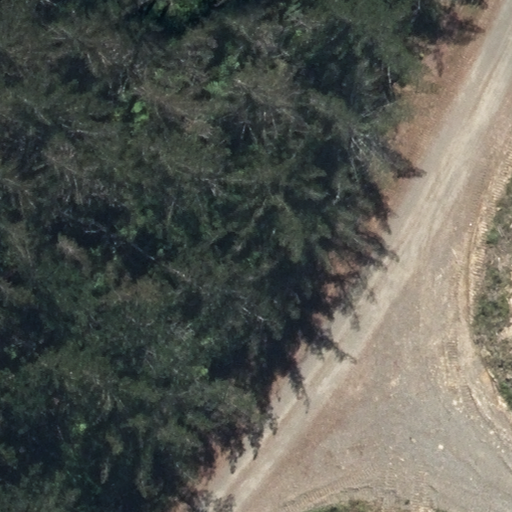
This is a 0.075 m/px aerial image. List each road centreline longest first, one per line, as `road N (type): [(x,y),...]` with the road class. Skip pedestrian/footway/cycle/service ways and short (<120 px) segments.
road 1 (track): [(212,511),(318,382),(511,29)]
road 2 (track): [(318,382),(502,511)]
